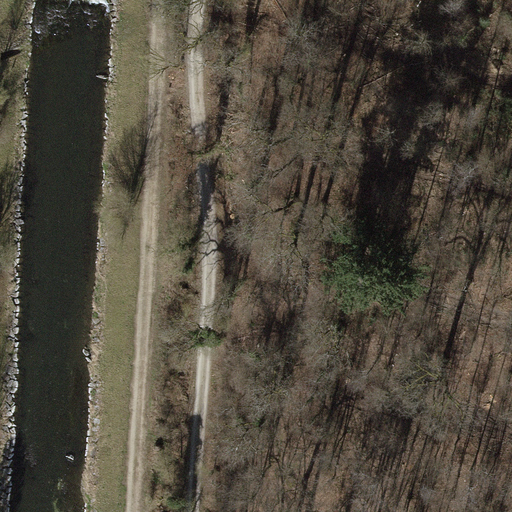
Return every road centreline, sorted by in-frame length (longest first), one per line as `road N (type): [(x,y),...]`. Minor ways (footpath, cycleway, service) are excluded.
road 1 (track): [(196,0),(209,252),(193,511)]
road 2 (track): [(133,511),(160,0)]
